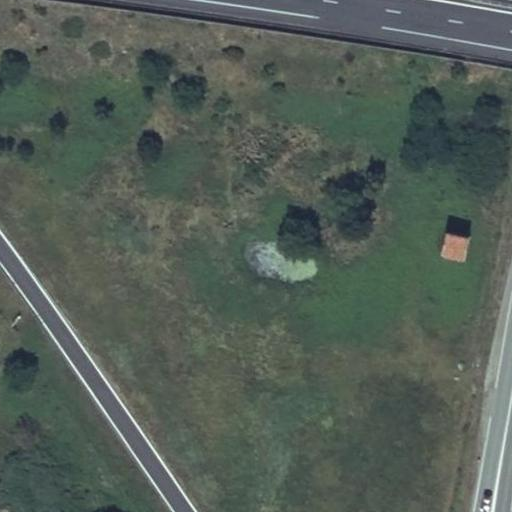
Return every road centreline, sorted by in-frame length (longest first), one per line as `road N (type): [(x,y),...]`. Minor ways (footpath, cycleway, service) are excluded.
road 1 (trunk): [(0,247),(185,511)]
road 2 (trunk): [(347,0),(511,26)]
